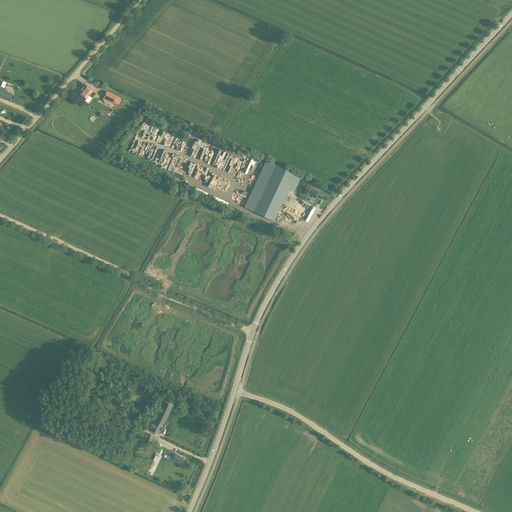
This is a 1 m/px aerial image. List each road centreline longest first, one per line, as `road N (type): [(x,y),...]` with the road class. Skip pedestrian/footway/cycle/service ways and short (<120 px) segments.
road 1 (tertiary): [(251,333),(308,226),(511,9)]
road 2 (unclassified): [(251,333),(0,214)]
road 3 (unclassified): [(471,511),(371,464),(283,408),(234,390)]
road 4 (unclassified): [(0,159),(141,0)]
road 5 (tertiary): [(189,511),(234,390)]
